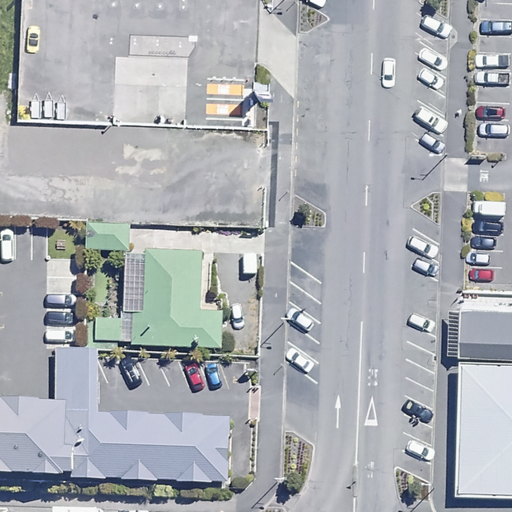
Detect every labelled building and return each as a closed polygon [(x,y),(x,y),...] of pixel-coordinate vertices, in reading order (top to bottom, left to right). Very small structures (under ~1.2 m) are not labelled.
[(108,179),(111,145),(112,136),(18,129),(15,172),(108,179)] [(171,152),(119,148),(116,185),(168,190),(171,152)] [(0,481),(229,489),(232,404),(0,396),(0,378),(5,227),(0,227),(0,481)] [(196,252),(112,246),(105,342),(216,350),(219,312),(192,310),(196,252)] [(511,299),(462,297),(460,358),(511,359),(511,299)] [(511,363),(457,362),(454,494),(511,495),(511,363)]
